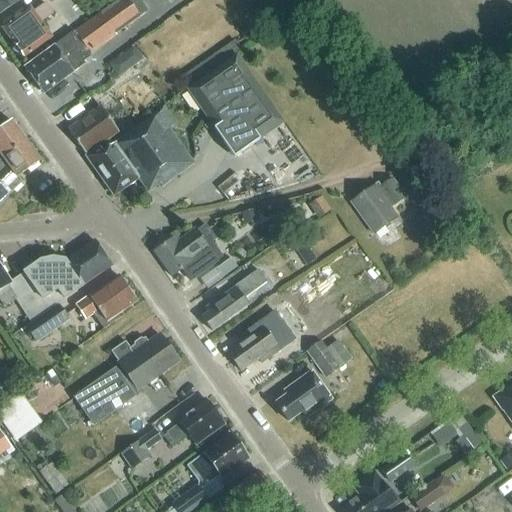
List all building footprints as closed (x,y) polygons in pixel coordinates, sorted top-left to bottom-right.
[(0,0),(0,14),(20,0),(0,0)] [(140,18),(127,0),(120,0),(25,69),(44,95),(85,66),(83,63),(90,58),(90,54),(140,18)] [(31,9),(3,29),(13,44),(12,52),(15,57),(24,58),(52,39),(41,24),(52,16),(46,5),(34,13),(31,9)] [(235,56),(188,90),(234,155),(281,121),(235,56)] [(125,72),(116,60),(108,66),(117,78),(125,72)] [(69,130),(86,155),(118,132),(101,107),(69,130)] [(88,157),(115,195),(138,178),(147,191),(159,183),(161,186),(193,163),(166,125),(173,120),(165,108),(103,152),(100,148),(88,157)] [(0,156),(2,159),(26,142),(11,121),(0,129),(0,156)] [(0,183),(10,194),(21,183),(17,177),(40,161),(26,142),(2,159),(0,160),(0,183)] [(351,204),(374,236),(375,236),(375,235),(396,219),(396,220),(397,219),(389,208),(392,205),(394,207),(405,199),(392,181),(377,191),(374,187),(373,188),(374,188),(352,204),(352,203),(351,204)] [(0,204),(11,194),(10,194),(0,183),(0,204)] [(329,212),(317,193),(307,199),(311,205),(308,207),(317,221),(329,212)] [(422,217),(437,239),(452,228),(437,206),(422,217)] [(194,229),(181,239),(178,234),(153,251),(171,276),(181,269),(189,281),(222,257),(212,243),(216,240),(206,225),(196,232),(194,229)] [(300,240),(293,245),(300,256),(307,251),(300,240)] [(38,264),(64,301),(111,268),(94,244),(64,265),(52,258),(40,262),(38,264)] [(230,259),(216,269),(223,278),(227,275),(237,268),(230,259)] [(30,324),(64,301),(38,264),(9,284),(0,271),(0,305),(2,309),(14,301),(30,324)] [(201,318),(210,332),(248,306),(243,300),(259,289),(251,277),(204,310),(207,314),(201,318)] [(119,280),(78,308),(87,322),(93,317),(104,333),(121,322),(118,319),(137,306),(119,280)] [(252,312),(260,323),(273,313),(265,303),(252,312)] [(25,330),(31,338),(35,345),(68,322),(57,307),(25,330)] [(338,323),(332,313),(315,325),(322,335),(338,323)] [(233,349),(227,353),(231,358),(240,372),(259,359),(262,364),(274,355),(279,352),(263,328),(245,340),(242,337),(231,345),(233,349)] [(115,369),(75,399),(95,427),(135,397),(132,394),(137,390),(138,391),(177,363),(158,336),(149,343),(145,338),(142,340),(139,339),(133,344),(133,347),(130,349),(125,342),(111,352),(123,368),(117,372),(115,369)] [(321,343),(307,352),(325,378),(338,368),(321,343)] [(311,373),(284,392),(286,396),(274,405),(288,423),(301,413),(305,419),(331,401),(311,373)] [(0,397),(12,391),(5,378),(0,380),(0,397)] [(511,388),(508,392),(507,390),(494,399),(503,412),(504,411),(511,421),(511,388)] [(0,425),(11,442),(38,425),(20,395),(0,407),(0,425)] [(189,438),(195,446),(223,426),(221,422),(222,419),(218,413),(214,413),(207,403),(178,423),(180,425),(167,434),(173,443),(169,446),(173,450),(189,438)] [(459,417),(449,424),(455,432),(471,453),(481,446),(465,425),(459,417)] [(450,441),(442,430),(431,438),(439,449),(450,441)] [(122,454),(133,470),(152,457),(148,451),(161,442),(154,432),(122,454)] [(0,433),(0,455),(10,448),(0,433)] [(186,468),(198,484),(197,488),(172,506),(173,508),(167,511),(191,511),(207,501),(200,492),(207,487),(208,483),(217,476),(221,481),(233,472),(232,470),(248,459),(232,438),(205,457),(204,455),(186,468)] [(511,468),(511,455),(511,454),(498,462),(505,473),(511,468)] [(403,456),(380,472),(389,485),(413,469),(403,456)] [(258,474),(223,499),(232,511),(233,511),(244,505),(249,511),(257,511),(263,508),(259,502),(272,494),(258,474)] [(341,511),(389,511),(401,505),(391,492),(388,494),(374,474),(353,489),(359,498),(341,511)] [(60,475),(47,484),(54,496),(67,486),(60,475)] [(412,501),(419,511),(420,511),(442,496),(434,485),(412,501)] [(202,511),(220,511),(214,503),(202,511)]
